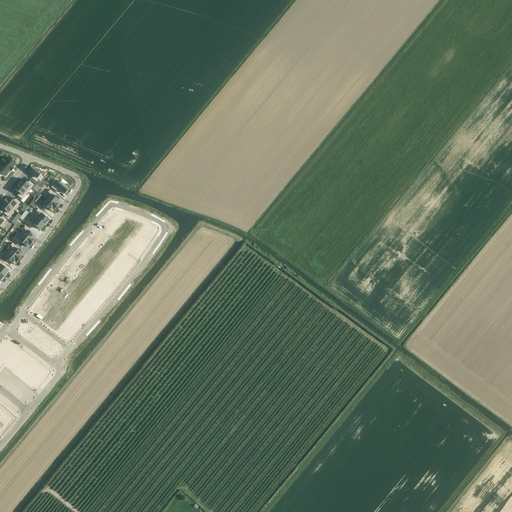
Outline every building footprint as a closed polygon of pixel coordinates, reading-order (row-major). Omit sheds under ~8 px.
[(0,177),(3,174),(5,176),(10,170),(11,171),(13,168),(12,167),(16,164),(14,163),(14,162),(13,161),(12,160),(10,159),(9,158),(6,162),(5,161),(3,159),(0,163),(2,164),(3,165),(0,168),(0,177)] [(32,167),(28,172),(33,176),(31,178),(36,183),(43,175),(41,174),(42,173),(38,170),(37,171),(32,167)] [(22,179),(18,184),(28,193),(34,185),(29,181),(27,184),(22,179)] [(53,184),(51,187),(56,192),(58,189),(64,194),(70,187),(66,185),(65,186),(58,180),(54,185),(53,184)] [(18,184),(14,189),(19,193),(17,196),(22,200),(28,193),(18,184)] [(51,196),(47,200),(56,207),(58,204),(60,202),(53,197),(55,194),(50,190),(47,193),(51,196)] [(6,199),(4,202),(12,209),(14,210),(20,203),(15,199),(13,201),(8,197),(6,199)] [(40,202),(38,205),(43,209),(45,206),(52,212),(53,210),(56,207),(47,200),(46,199),(42,204),(40,202)] [(2,205),(0,207),(5,211),(3,214),(8,218),(14,210),(12,209),(4,202),(2,204),(2,205)] [(37,212),(33,217),(34,217),(44,225),(48,220),(41,215),(43,212),(38,208),(36,211),(37,212)] [(28,220),(26,223),(31,227),(33,224),(40,230),(41,228),(41,229),(44,225),(34,217),(31,222),(28,220)] [(105,222),(100,228),(106,233),(104,235),(109,239),(111,236),(109,235),(114,230),(105,222)] [(25,230),(21,234),(31,243),(34,240),(35,238),(28,232),(30,230),(26,226),(23,228),(25,230)] [(135,240),(130,246),(139,254),(144,248),(141,245),(145,241),(135,233),(132,237),(135,240)] [(16,238),(14,240),(18,244),(20,242),(27,247),(29,246),(31,243),(21,234),(17,239),(16,238)] [(92,238),(89,241),(98,248),(101,244),(107,249),(110,245),(101,238),(98,241),(94,237),(92,238)] [(90,242),(86,246),(91,250),(88,253),(97,261),(100,257),(95,252),(98,248),(89,241),(90,242)] [(12,247),(8,251),(18,260),(21,257),(20,257),(22,255),(15,250),(17,247),(12,243),(10,246),(12,247)] [(126,254),(122,258),(131,265),(133,263),(132,263),(134,260),(129,256),(131,254),(126,249),(124,252),(126,254)] [(3,255),(0,258),(5,262),(7,259),(14,265),(16,263),(18,260),(8,251),(4,256),(3,255)] [(77,254),(74,257),(83,264),(89,257),(86,255),(84,257),(78,253),(77,255),(77,254)] [(74,258),(71,262),(76,267),(74,269),(77,271),(83,264),(74,257),(74,258)] [(116,261),(114,264),(119,268),(121,266),(126,270),(128,268),(129,268),(131,265),(122,258),(118,263),(116,261)] [(112,267),(109,271),(112,274),(109,277),(116,283),(120,279),(118,277),(120,274),(112,267)] [(61,275),(70,282),(73,278),(79,283),(82,279),(72,271),(70,274),(65,271),(62,275),(61,275)] [(61,275),(57,279),(58,280),(62,284),(60,287),(69,294),(72,291),(66,286),(70,282),(61,275)] [(103,278),(100,282),(108,289),(110,286),(113,288),(116,283),(109,277),(106,281),(103,279),(103,278)] [(97,291),(93,296),(102,303),(104,300),(106,298),(100,294),(102,291),(97,287),(95,290),(97,291)] [(49,289),(47,292),(56,299),(62,292),(58,290),(57,292),(51,288),(50,289),(49,289)] [(47,292),(44,297),(49,301),(47,304),(50,306),(56,299),(47,292)] [(88,299),(85,302),(90,306),(92,303),(98,308),(99,305),(100,306),(102,303),(93,296),(90,300),(88,299)] [(38,304),(32,311),(36,314),(37,312),(42,316),(46,312),(48,313),(50,310),(45,306),(43,309),(38,304)] [(80,304),(77,308),(80,310),(77,314),(84,320),(88,315),(86,314),(88,311),(80,304)] [(71,315),(68,318),(76,326),(79,323),(81,325),(84,320),(77,314),(74,317),(71,315)] [(64,327),(59,333),(63,336),(64,335),(68,339),(73,333),(67,329),(70,327),(65,323),(62,325),(64,327)] [(8,415),(2,422),(6,426),(12,419),(8,415)]
